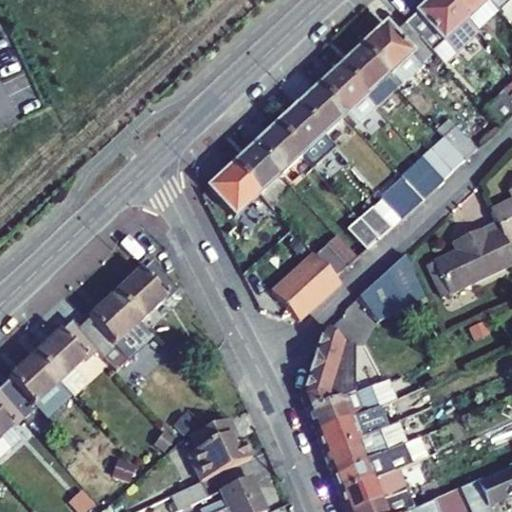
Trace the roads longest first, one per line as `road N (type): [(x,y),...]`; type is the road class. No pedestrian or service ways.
road 1 (residential): [(258,371),(511,131)]
road 2 (tertiary): [(147,166),(326,0)]
road 3 (residential): [(147,166),(258,371)]
road 4 (tertiary): [(0,303),(147,166)]
road 5 (residential): [(258,371),(319,511)]
